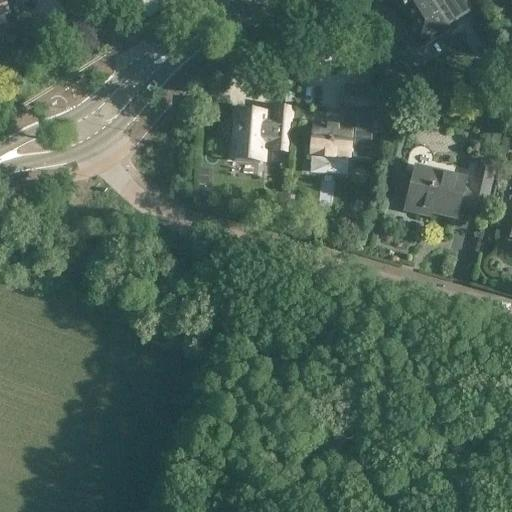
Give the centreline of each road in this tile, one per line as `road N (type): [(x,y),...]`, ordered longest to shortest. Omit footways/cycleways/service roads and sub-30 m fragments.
road 1 (residential): [(94,146),(133,196),(171,221),(511,311)]
road 2 (secondary): [(94,146),(200,34)]
road 3 (secondary): [(200,34),(130,71),(79,113)]
